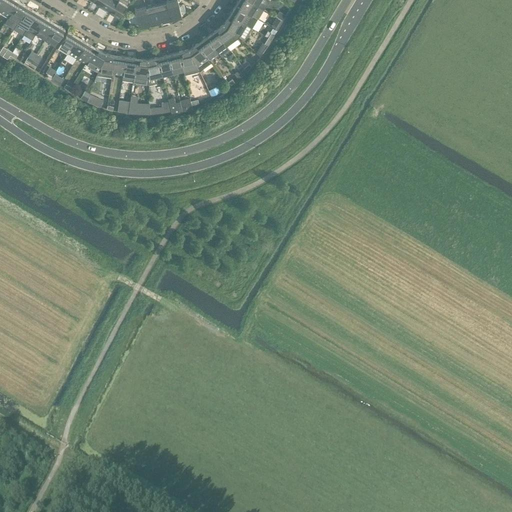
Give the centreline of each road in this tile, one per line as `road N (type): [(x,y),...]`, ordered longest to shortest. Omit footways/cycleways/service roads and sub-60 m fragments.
road 1 (secondary): [(0,116),(35,144),(83,164),(127,174),(205,166),(267,136),(298,110),(366,0)]
road 2 (secondary): [(348,0),(286,96),(202,148),(129,156),(92,149),(0,105)]
road 3 (residential): [(50,0),(132,40),(170,37),(216,0)]
